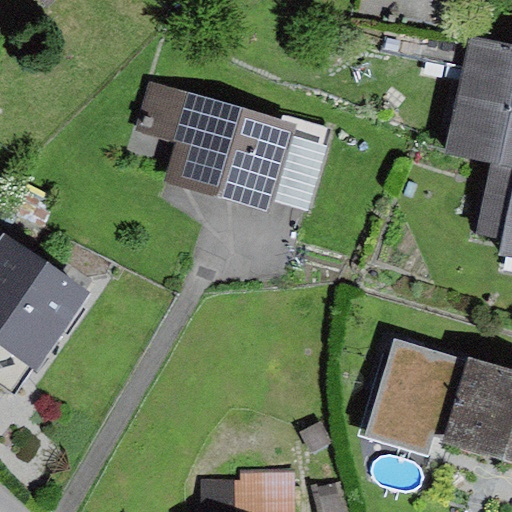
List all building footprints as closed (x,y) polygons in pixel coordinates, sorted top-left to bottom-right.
[(39,0),(49,8),(56,0),(39,0)] [(511,42),(511,49),(469,40),(446,156),(488,162),(511,167),(511,42)] [(299,128),(150,84),(136,131),(177,143),(164,185),(271,217),(275,205),(311,215),(331,148),(296,138),(299,128)] [(511,167),(488,162),(473,235),(503,242),(499,259),(511,262),(511,167)] [(90,296),(3,239),(0,243),(0,387),(14,396),(32,369),(39,374),(90,296)] [(405,328),(379,423),(439,439),(465,344),(405,328)] [(511,376),(502,374),(478,465),(511,473),(511,376)] [(321,422),(299,433),(310,454),(332,443),(321,422)] [(201,511),(296,511),(297,469),(242,469),(241,481),(202,481),(201,511)] [(348,511),(342,483),(312,489),(316,511),(348,511)]
